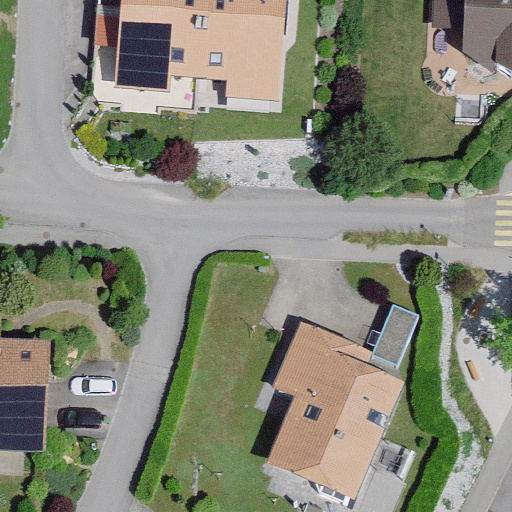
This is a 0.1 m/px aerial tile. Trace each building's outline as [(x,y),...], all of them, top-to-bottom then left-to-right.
[(275,113),(284,0),(119,0),(111,100),(166,105),(167,91),(223,96),(222,108),(275,113)] [(511,0),(465,0),(461,77),(511,79),(511,0)] [(416,330),(392,320),(374,367),(397,376),(416,330)] [(270,403),(292,412),(264,477),(346,511),(350,511),(398,399),(361,384),(368,367),(297,337),(270,403)] [(0,469),(43,471),(47,359),(0,357),(0,469)]
